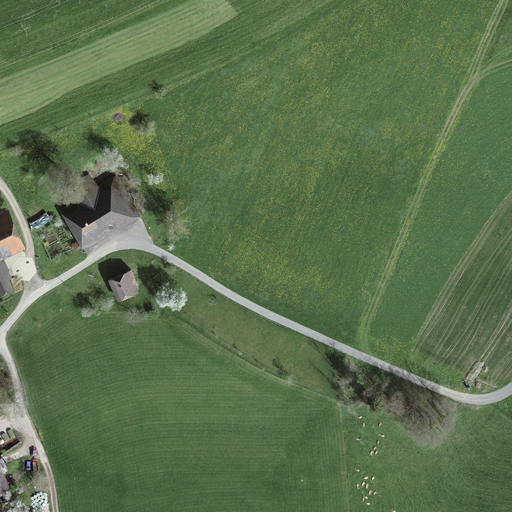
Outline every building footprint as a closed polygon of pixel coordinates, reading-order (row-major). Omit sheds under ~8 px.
[(84,240),(137,208),(117,175),(97,186),(90,173),(68,186),(76,199),(74,200),(78,207),(68,213),(84,240)] [(0,252),(16,245),(19,252),(24,250),(4,206),(0,208),(0,252)] [(6,271),(7,270),(0,255),(0,292),(10,288),(6,278),(9,277),(6,271)] [(133,272),(113,280),(119,295),(140,287),(133,272)] [(0,371),(0,389),(9,381),(0,371)]
